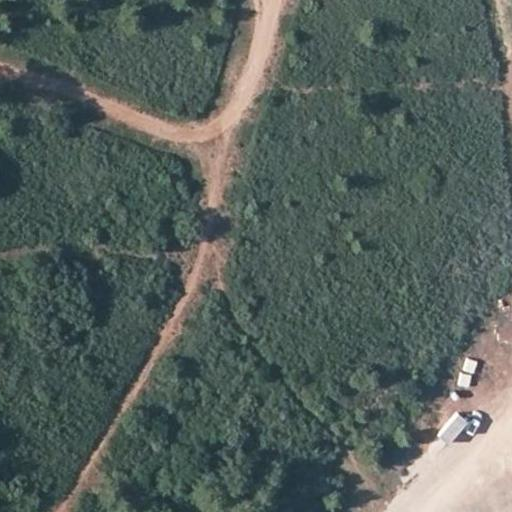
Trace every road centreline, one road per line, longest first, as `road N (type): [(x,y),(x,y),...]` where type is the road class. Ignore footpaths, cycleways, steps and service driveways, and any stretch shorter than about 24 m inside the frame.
road 1 (track): [(221,155),(59,85),(0,78)]
road 2 (track): [(221,155),(270,0)]
